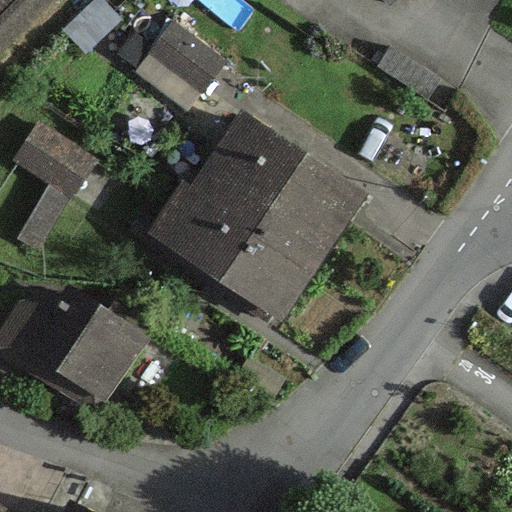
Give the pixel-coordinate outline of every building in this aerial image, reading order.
[(154,53),(208,94),(234,61),(180,20),(154,53)] [(343,231),(369,192),(242,109),(157,237),(190,259),(284,321),(300,296),(343,231)] [(35,254),(71,197),(73,198),(99,161),(42,121),(16,158),(52,184),(16,241),(35,254)] [(108,403),(146,351),(122,334),(128,324),(70,287),(61,302),(20,302),(0,340),(0,363),(89,409),(96,395),(108,403)] [(0,511),(14,511),(0,499),(0,511)] [(87,511),(68,503),(63,511),(87,511)]
